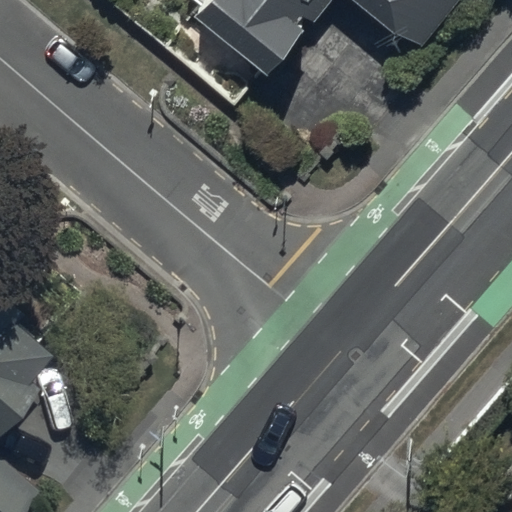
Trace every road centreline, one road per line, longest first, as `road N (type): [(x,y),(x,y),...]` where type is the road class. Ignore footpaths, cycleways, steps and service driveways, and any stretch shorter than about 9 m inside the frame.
road 1 (residential): [(341,347),(0,57)]
road 2 (tertiary): [(341,347),(511,152)]
road 3 (tertiary): [(199,511),(341,347)]
